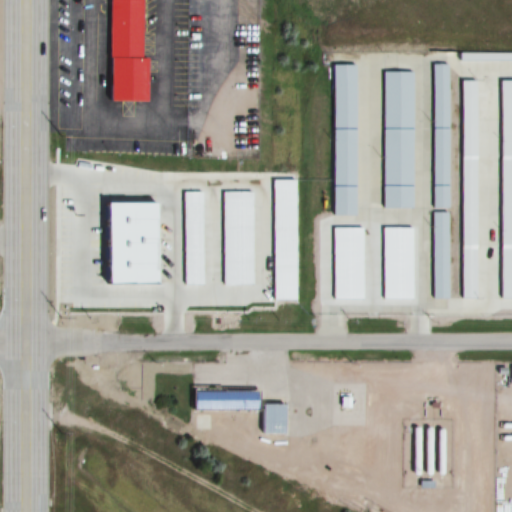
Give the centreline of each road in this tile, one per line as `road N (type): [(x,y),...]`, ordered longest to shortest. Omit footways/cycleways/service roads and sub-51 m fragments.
road 1 (residential): [(25,343),(511,342)]
road 2 (primary): [(25,0),(25,343)]
road 3 (primary): [(25,343),(25,511)]
